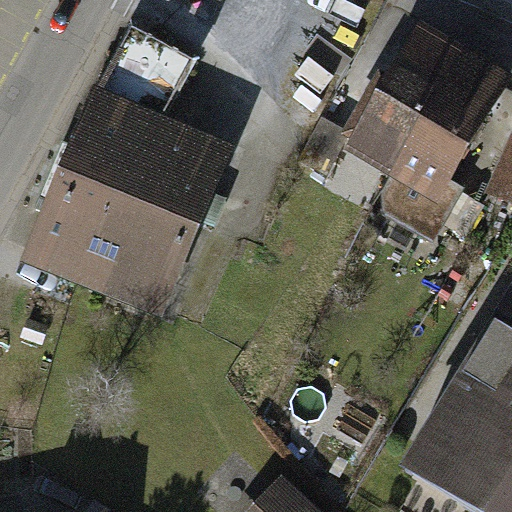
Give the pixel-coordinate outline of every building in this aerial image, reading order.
[(37,0),(0,0),(0,14),(7,0),(14,0),(32,10),(37,0)] [(389,183),(465,54),(420,28),(345,157),(389,183)] [(195,63),(124,34),(26,278),(170,336),(242,157),(170,128),(195,63)] [(511,86),(511,80),(465,54),(389,183),(378,202),(428,231),(511,86)] [(511,137),(486,196),(511,207),(511,137)] [(511,511),(511,304),(401,483),(449,511),(511,511)] [(319,511),(281,477),(249,511),(319,511)]
